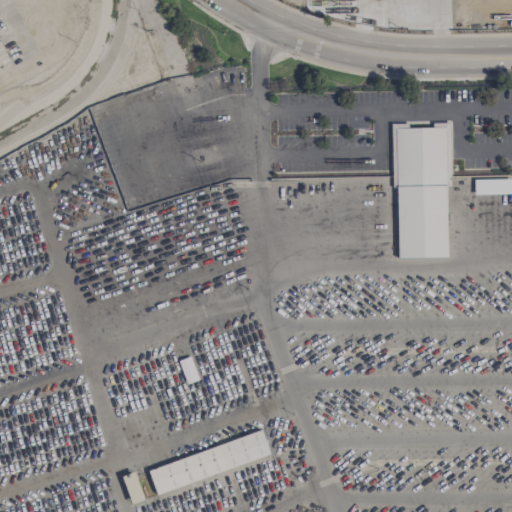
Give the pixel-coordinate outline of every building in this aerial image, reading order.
[(306,0),(306,1),(332,0),(333,9),(357,8),(356,0),(306,0)] [(447,258),(446,187),(450,187),(449,123),(431,124),(431,128),(407,129),(407,124),(390,124),(391,189),(396,189),(397,259),(447,258)] [(473,180),(474,195),(511,194),(510,180),(473,180)] [(197,381),(190,357),(178,361),(185,384),(197,381)] [(147,470),(155,495),(270,456),(261,431),(147,470)] [(122,476),(129,504),(142,501),(135,473),(122,476)]
